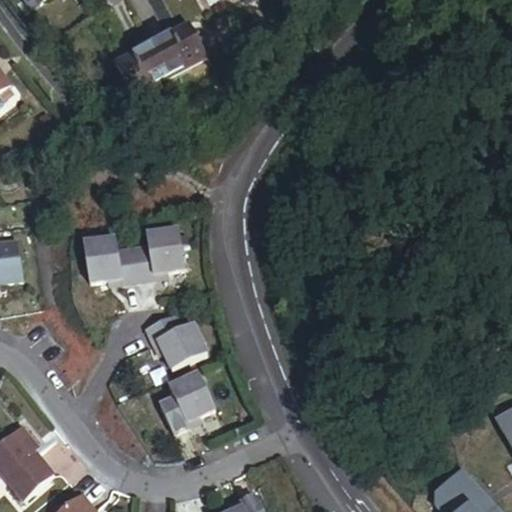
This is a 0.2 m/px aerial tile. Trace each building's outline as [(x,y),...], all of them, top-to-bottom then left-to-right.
[(37,0),(44,10),(58,0),(37,0)] [(195,20),(157,43),(175,73),(213,50),(195,20)] [(175,73),(157,43),(124,63),(143,93),(175,73)] [(0,95),(14,85),(0,66),(0,95)] [(120,242),(88,247),(94,287),(112,284),(127,282),(127,286),(157,281),(157,277),(171,274),(189,271),(182,232),(150,237),(152,248),(122,253),(120,242)] [(0,284),(27,281),(22,243),(0,246),(0,284)] [(180,316),(150,330),(157,344),(161,342),(168,356),(175,371),(211,354),(198,325),(187,331),(180,316)] [(161,342),(157,344),(163,358),(168,356),(161,342)] [(202,375),(173,388),(178,400),(165,406),(179,436),(192,430),(190,425),(203,419),(219,411),(202,375)] [(203,419),(190,425),(192,430),(205,424),(203,419)] [(511,419),(497,428),(511,453),(511,419)] [(0,470),(27,502),(58,476),(34,448),(39,444),(26,430),(0,452),(0,470)] [(494,511),(459,475),(435,497),(435,510),(437,511),(494,511)] [(95,511),(86,501),(71,511),(95,511)]
